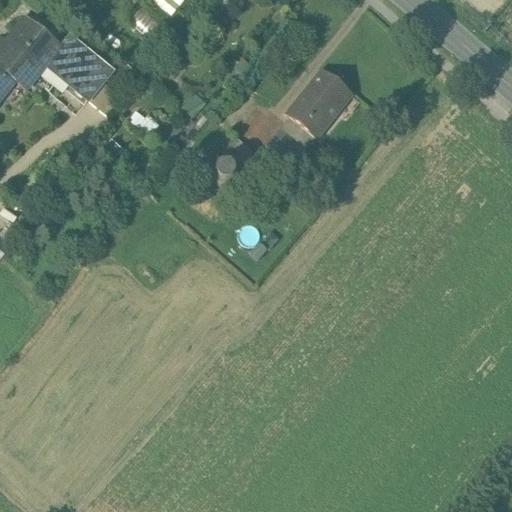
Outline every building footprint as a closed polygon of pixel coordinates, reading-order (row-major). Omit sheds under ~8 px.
[(154,0),(170,15),(183,0),(154,0)] [(110,75),(69,42),(61,52),(28,25),(8,50),(2,45),(0,46),(0,92),(9,81),(19,89),(39,64),(87,103),(102,85),(110,75)] [(310,92),(308,91),(285,119),(288,121),(312,141),(314,142),(349,98),(322,76),(310,92)] [(111,92),(102,85),(87,103),(107,120),(123,100),(112,91),(111,92)] [(288,121),(261,154),(285,173),(312,141),(288,121)] [(264,195),(267,179),(264,163),(254,150),(240,141),(224,139),(208,142),(194,152),(185,165),(182,181),(186,197),(195,210),(209,219),(225,222),(242,218),(255,209),(264,195)]
